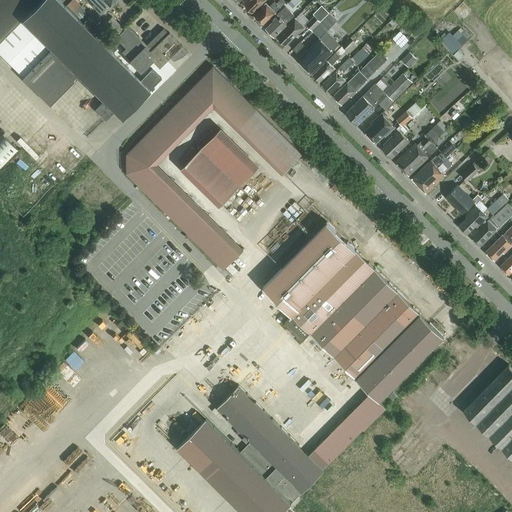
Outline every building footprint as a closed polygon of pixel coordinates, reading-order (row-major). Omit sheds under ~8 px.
[(21,77),(22,78),(51,48),(23,20),(42,0),(0,0),(0,54),(22,76),(21,77)] [(136,75),(125,66),(112,52),(117,47),(88,18),(83,23),(59,0),(42,0),(23,20),(51,48),(22,78),(49,104),(78,75),(103,100),(94,109),(105,120),(114,111),(121,118),(150,89),(152,91),(154,88),(153,86),(161,78),(151,69),(141,80),(136,75)] [(85,0),(99,14),(112,0),(85,0)] [(252,11),(264,0),(248,0),(245,4),(249,8),(249,10),(250,11),(252,11)] [(263,24),(286,2),(283,0),(278,0),(276,3),(274,1),(268,6),(266,4),(256,14),(259,17),(258,18),(263,24)] [(307,25),(312,30),(329,12),(322,5),(314,14),(316,16),(307,25)] [(274,35),(294,15),(287,7),(270,23),(272,25),(268,29),(274,35)] [(103,26),(115,38),(125,28),(112,16),(103,26)] [(286,44),(303,27),(295,18),(277,35),(278,36),(277,37),(279,40),(280,38),(281,39),(282,38),(284,39),(282,41),(286,44)] [(459,30),(453,36),(441,23),(432,31),(453,54),(468,39),(459,30)] [(130,61),(128,63),(138,73),(151,60),(159,68),(170,57),(175,62),(186,51),(181,46),(181,45),(168,32),(168,33),(163,28),(145,46),(137,38),(139,36),(128,25),(125,28),(115,38),(126,48),(122,52),(130,61)] [(311,72),(339,45),(326,32),(299,59),(311,72)] [(356,42),(351,38),(342,46),(347,51),(356,42)] [(300,41),(293,48),(297,52),(304,45),(300,41)] [(459,48),(453,54),(459,60),(465,55),(459,48)] [(352,58),(361,67),(369,59),(372,57),(367,52),(365,54),(360,49),(352,58)] [(343,99),(345,101),(387,58),(379,50),(334,95),(341,101),(343,99)] [(410,50),(401,59),(408,67),(417,58),(410,50)] [(340,55),(335,51),(327,59),(313,73),(319,80),(328,72),(329,73),(334,67),(331,64),(340,55)] [(323,83),(329,89),(331,91),(344,79),(341,74),(354,61),(349,57),(323,83)] [(126,172),(223,269),(245,248),(158,161),(215,104),(284,173),(299,159),(304,154),(215,65),(127,152),(126,172)] [(453,65),(438,79),(445,87),(430,100),(441,111),(470,84),(453,65)] [(384,91),(377,84),(376,83),(346,112),(358,124),(387,95),(393,101),(413,81),(404,72),(384,91)] [(488,92),(483,96),(487,100),(488,101),(492,97),(488,92)] [(396,120),(402,126),(421,109),(416,103),(396,120)] [(487,106),(472,120),(478,126),(493,112),(487,106)] [(365,131),(376,142),(384,134),(385,135),(395,126),(384,115),(386,113),(384,111),(372,121),(373,123),(365,131)] [(403,134),(408,128),(404,124),(398,130),(399,130),(381,147),(392,158),(409,140),(403,134)] [(396,161),(402,167),(412,156),(414,158),(435,139),(435,138),(444,131),(438,124),(426,134),(427,136),(417,145),(415,142),(396,161)] [(181,167),(219,205),(260,165),(222,127),(181,167)] [(0,167),(18,150),(4,136),(0,140),(0,167)] [(412,156),(402,167),(409,175),(437,148),(435,145),(438,142),(435,139),(414,158),(412,156)] [(453,151),(448,145),(437,156),(435,154),(412,177),(418,184),(438,165),(442,161),(453,151)] [(327,179),(304,154),(299,159),(323,183),(327,179)] [(447,159),(443,162),(448,168),(452,164),(447,159)] [(468,181),(479,170),(473,164),(462,175),(468,181)] [(438,165),(418,184),(426,192),(446,173),(438,165)] [(478,193),(472,199),(457,184),(446,195),(462,212),(474,200),(476,203),(482,198),(478,193)] [(494,215),(510,200),(503,193),(488,208),(494,215)] [(511,207),(507,203),(488,221),(472,237),(480,245),(499,227),(500,228),(511,214),(511,207)] [(465,216),(466,217),(459,225),(468,233),(476,226),(478,228),(488,218),(476,205),(465,216)] [(310,455),(239,386),(238,384),(217,406),(252,440),(243,450),(208,417),(178,446),(246,511),(283,511),(304,491),(325,470),(324,469),(363,429),(364,430),(386,407),(379,401),(444,336),(327,221),(263,286),(292,315),(285,323),(303,340),(310,332),(311,334),(312,333),(371,392),(310,455)] [(380,224),(372,232),(388,247),(396,239),(380,224)] [(511,244),(511,243),(511,241),(511,225),(486,251),(495,260),(503,252),(504,253),(511,244)] [(511,254),(500,266),(509,274),(511,270),(511,254)] [(192,320),(183,331),(188,335),(191,331),(198,337),(204,331),(192,320)] [(139,349),(147,357),(153,352),(145,344),(139,349)] [(60,366),(71,375),(87,357),(76,347),(60,366)] [(511,456),(511,368),(508,364),(480,393),(474,388),(464,398),(469,403),(464,409),(511,456)] [(85,452),(74,466),(80,471),(92,457),(85,452)]
